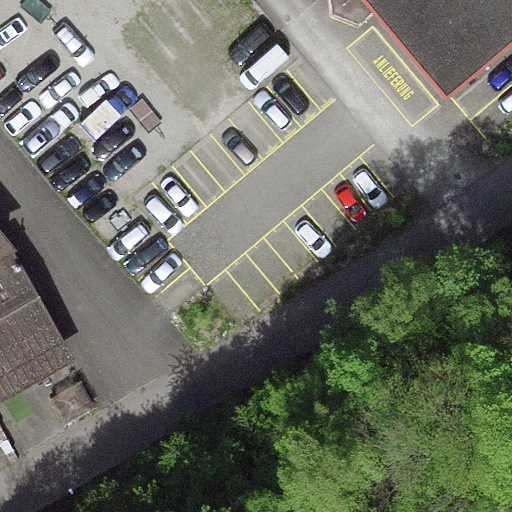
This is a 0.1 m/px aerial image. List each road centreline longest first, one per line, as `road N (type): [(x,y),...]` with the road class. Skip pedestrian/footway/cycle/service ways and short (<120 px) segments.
road 1 (residential): [(511,169),(0,495)]
road 2 (unknown): [(488,184),(315,0)]
